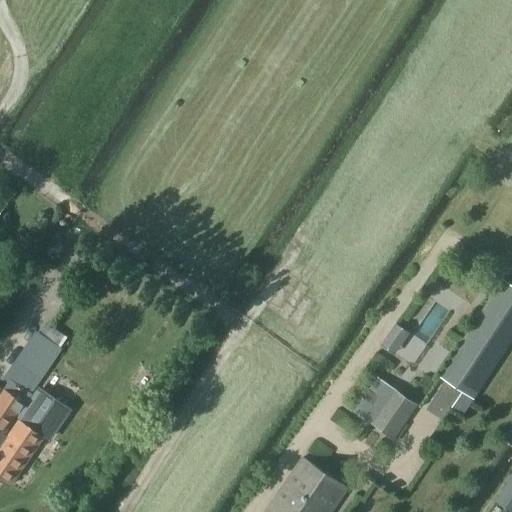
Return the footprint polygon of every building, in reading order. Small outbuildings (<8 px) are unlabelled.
[(2,183),(0,186),(0,213),(15,192),(2,183)] [(440,374),(463,390),(459,395),(451,408),(463,415),(475,398),(480,390),(507,348),(511,351),(511,285),(502,280),(440,374)] [(7,387),(7,386),(0,395),(0,428),(3,431),(25,399),(26,400),(30,394),(31,395),(62,351),(54,345),(60,337),(49,330),(44,337),(38,333),(7,377),(12,381),(7,387)] [(393,436),(416,403),(379,377),(356,410),(393,436)] [(29,407),(20,421),(0,449),(0,470),(11,478),(40,434),(44,437),(53,423),(29,407)] [(305,456),(265,511),(330,511),(348,486),(305,456)] [(511,509),(511,475),(496,499),(511,509)]
